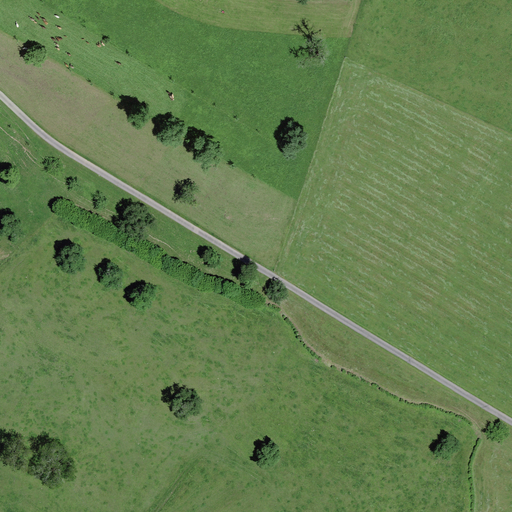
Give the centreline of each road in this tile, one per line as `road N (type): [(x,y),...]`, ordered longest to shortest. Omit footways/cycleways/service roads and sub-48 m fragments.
road 1 (track): [(0,93),(149,202),(511,420)]
road 2 (track): [(273,489),(205,452),(156,511)]
